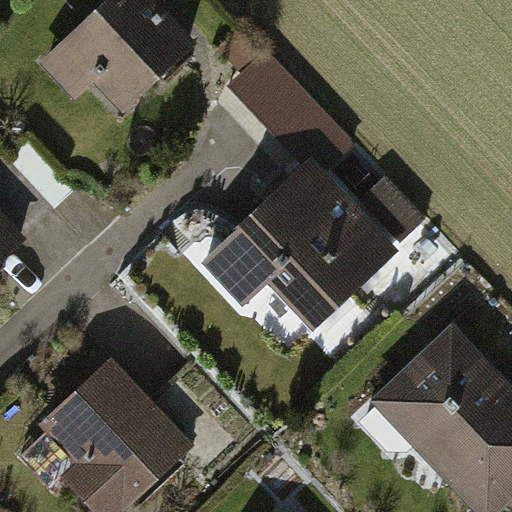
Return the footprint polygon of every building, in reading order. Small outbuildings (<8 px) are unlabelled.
[(194,71),(127,1),(42,82),(80,121),(92,109),(121,140),(194,71)] [(405,262),(309,175),(223,268),(319,355),(405,262)] [(0,283),(26,259),(0,232),(0,283)] [(511,511),(511,414),(449,349),(370,425),(452,511),(511,511)] [(143,511),(196,460),(113,377),(39,449),(76,487),(59,504),(66,511),(143,511)]
